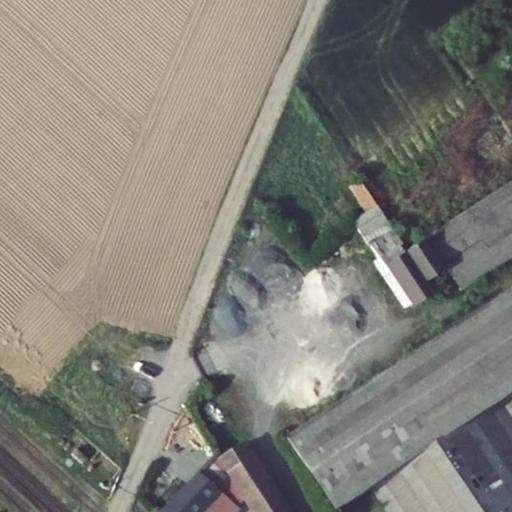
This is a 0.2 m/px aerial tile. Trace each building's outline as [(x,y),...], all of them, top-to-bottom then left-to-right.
[(511,259),(511,180),(425,240),(460,293),(511,259)] [(386,234),(368,207),(346,222),(367,246),(386,234)] [(395,247),(393,244),(386,234),(367,246),(374,259),(395,247)] [(393,244),(395,247),(374,259),(408,309),(428,297),(418,280),(436,269),(417,240),(410,244),(406,237),(393,244)] [(511,511),(511,301),(288,445),(333,511),(343,511),(367,497),(376,511),(511,511)] [(295,511),(248,438),(220,456),(255,511),(295,511)] [(224,511),(234,502),(199,469),(160,511),(224,511)]
